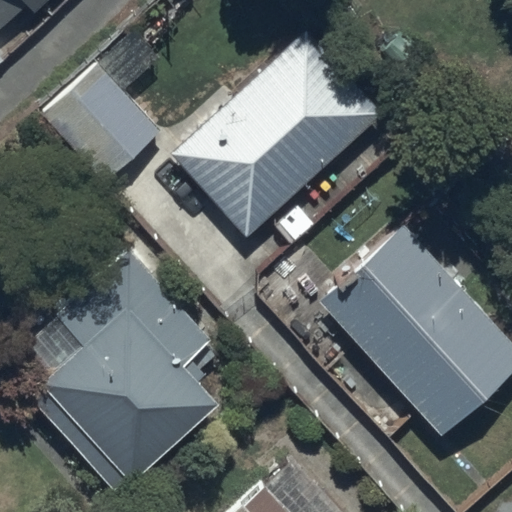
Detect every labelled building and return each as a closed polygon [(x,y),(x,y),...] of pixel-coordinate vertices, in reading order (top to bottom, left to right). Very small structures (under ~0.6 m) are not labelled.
[(33,15),(49,0),(0,0),(0,32),(26,8),(33,15)] [(304,29),(167,154),(245,239),(382,113),(304,29)] [(161,129),(97,62),(38,118),(102,186),(161,129)] [(0,285),(32,254),(0,222),(0,285)] [(511,344),(402,226),(318,304),(441,437),(511,371),(511,344)] [(221,351),(128,249),(20,352),(44,378),(26,395),(111,488),(123,477),(129,484),(215,405),(191,379),(221,351)] [(287,511),(263,485),(233,511),(287,511)]
